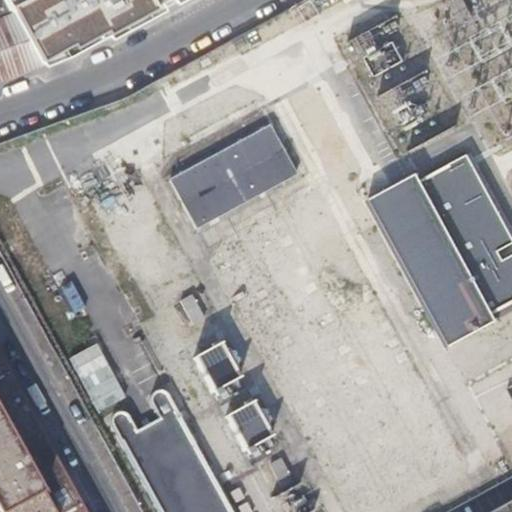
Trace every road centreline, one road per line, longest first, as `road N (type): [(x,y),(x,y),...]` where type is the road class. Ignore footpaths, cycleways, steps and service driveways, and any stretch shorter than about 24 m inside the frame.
road 1 (residential): [(0,114),(122,67),(246,0)]
road 2 (residential): [(0,304),(113,511)]
